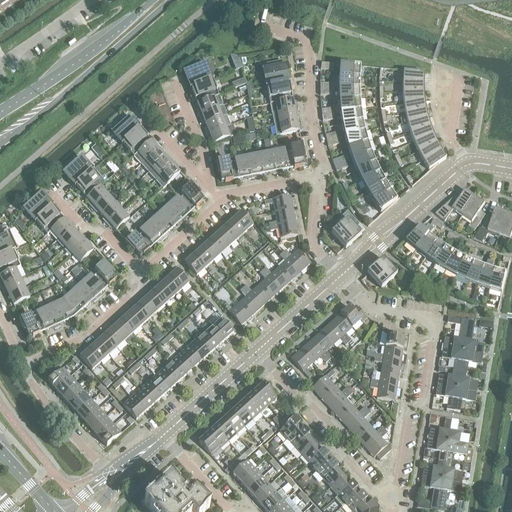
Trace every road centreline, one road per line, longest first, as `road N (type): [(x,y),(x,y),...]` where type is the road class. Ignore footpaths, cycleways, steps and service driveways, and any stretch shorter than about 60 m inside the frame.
road 1 (residential): [(389,500),(401,421),(423,410),(439,319),(371,308),(339,276)]
road 2 (secondary): [(0,143),(172,0)]
road 3 (residential): [(389,500),(372,490),(338,448),(336,431),(257,350)]
road 4 (secondary): [(154,0),(0,114)]
road 5 (residential): [(324,175),(307,40),(262,26)]
road 6 (residential): [(339,276),(464,166)]
road 7 (residential): [(21,364),(87,335),(134,293),(140,273)]
road 8 (residential): [(113,480),(56,419),(21,364)]
road 9 (residential): [(162,436),(257,350)]
road 10 (residential): [(140,273),(50,189)]
